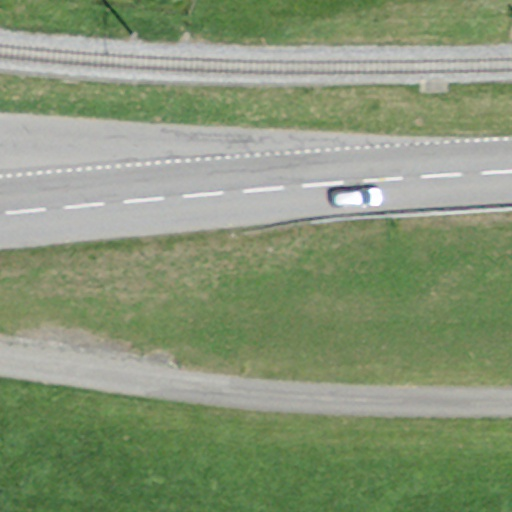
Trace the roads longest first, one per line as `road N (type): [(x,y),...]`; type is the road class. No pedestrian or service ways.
road 1 (unclassified): [(511,402),(260,394),(0,356)]
road 2 (primary): [(511,172),(198,193)]
road 3 (tertiary): [(198,193),(152,158),(0,142)]
road 4 (primary): [(198,193),(0,210)]
